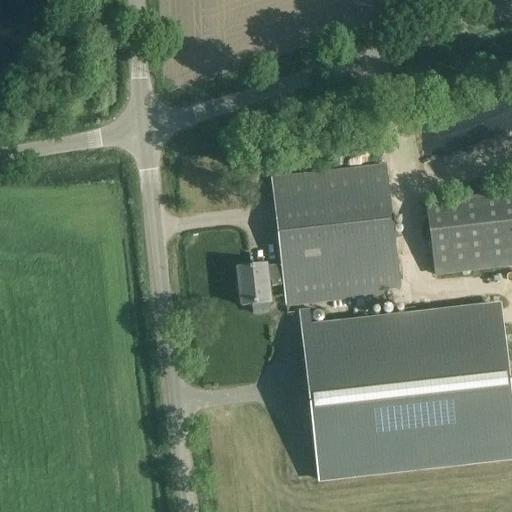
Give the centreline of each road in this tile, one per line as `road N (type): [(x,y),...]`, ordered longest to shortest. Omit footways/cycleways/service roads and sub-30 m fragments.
road 1 (unclassified): [(145,130),(511,7)]
road 2 (unclassified): [(188,511),(145,130)]
road 3 (unclassified): [(0,162),(145,130)]
road 4 (unclassified): [(145,130),(135,0)]
